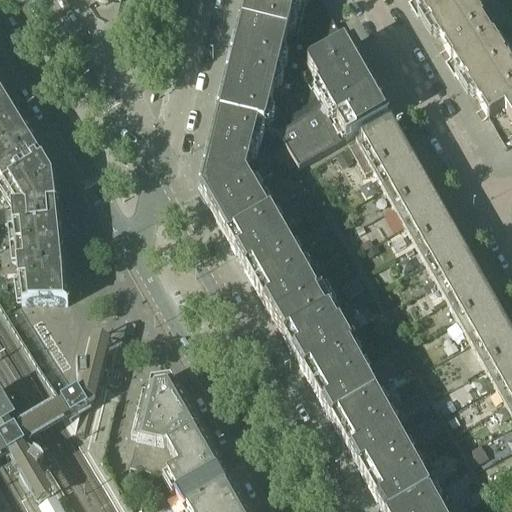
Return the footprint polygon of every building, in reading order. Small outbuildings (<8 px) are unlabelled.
[(82,0),(89,10),(95,6),(96,7),(97,8),(98,9),(99,9),(100,10),(101,10),(102,10),(104,10),(105,10),(106,10),(107,10),(108,9),(110,8),(110,7),(111,6),(112,5),(112,4),(113,3),(120,5),(121,0),(82,0)] [(305,6),(305,5),(307,6),(317,0),(245,0),(243,10),(291,21),(296,4),(305,6)] [(339,38),(317,0),(307,6),(305,5),(305,6),(296,4),(291,21),(287,40),(322,49),(339,38)] [(470,6),(465,0),(413,0),(432,30),(470,6)] [(507,66),(495,46),(470,6),(432,30),(469,90),(507,66)] [(369,90),(366,85),(366,80),(364,75),(360,74),(357,70),(358,65),(355,60),(351,59),(339,38),(322,49),(287,40),(291,21),(243,10),(216,120),(264,132),(275,135),(298,173),(387,122),(385,119),(386,114),(383,109),(379,107),(376,102),(376,97),(373,92),(369,90)] [(511,74),(507,66),(469,90),(488,121),(503,111),(511,125),(511,74)] [(54,182),(26,136),(0,93),(0,187),(15,213),(58,209),(54,182)] [(268,218),(245,180),(252,150),(259,151),(264,132),(216,120),(198,194),(226,242),(270,218),(269,217),(268,218)] [(437,212),(425,190),(417,176),(418,176),(417,174),(416,175),(405,155),(406,155),(399,143),(398,144),(395,139),(397,138),(396,137),(394,137),(390,129),(391,128),(390,127),(389,127),(347,150),(358,170),(352,174),(358,185),(372,177),(433,285),(422,291),(425,295),(436,289),(440,296),(474,277),(459,251),(460,251),(459,249),(458,250),(438,214),(439,213),(438,212),(437,212)] [(261,170),(252,176),(257,186),(267,180),(261,170)] [(66,281),(60,227),(58,209),(15,213),(10,213),(18,287),(21,309),(67,308),(66,281)] [(296,264),(288,250),(270,218),(226,242),(253,289),(296,264)] [(332,314),(321,295),(315,298),(296,264),(253,289),(283,342),(328,315),(332,314)] [(511,429),(511,344),(507,336),(508,336),(508,334),(506,335),(501,326),(503,326),(502,324),(501,325),(480,289),(482,288),(481,287),(480,287),(474,277),(440,296),(444,303),(432,310),(434,314),(446,307),(506,414),(497,419),(504,433),(511,429)] [(346,302),(362,293),(355,283),(340,292),(346,302)] [(371,312),(378,308),(368,290),(361,295),(371,312)] [(351,351),(347,345),(338,329),(336,330),(328,315),(283,342),(312,393),(357,368),(349,352),(351,351)] [(102,352),(96,350),(90,377),(95,378),(101,380),(108,353),(102,352)] [(383,415),(375,400),(357,368),(312,393),(339,441),(383,415)] [(76,369),(76,370),(76,372),(75,373),(75,375),(75,376),(75,378),(76,379),(76,380),(76,382),(77,383),(86,383),(86,370),(76,369)] [(220,473),(198,434),(170,386),(150,389),(135,449),(129,473),(167,482),(176,498),(220,473)] [(0,466),(10,461),(18,478),(23,475),(29,472),(20,455),(84,414),(80,407),(74,397),(14,437),(10,432),(0,438),(0,466)] [(0,438),(10,432),(7,427),(14,423),(0,399),(0,438)] [(383,415),(339,441),(367,489),(410,464),(392,432),(397,430),(392,420),(398,417),(393,409),(383,415)] [(37,460),(35,459),(33,458),(27,465),(36,474),(37,473),(43,467),(41,464),(39,462),(37,460)] [(410,464),(367,489),(379,511),(400,511),(428,496),(410,464)] [(23,475),(18,478),(31,498),(36,495),(41,492),(29,472),(23,475)] [(220,473),(176,498),(167,503),(172,511),(181,506),(184,511),(190,511),(229,490),(220,473)] [(224,511),(238,505),(229,490),(190,511),(224,511)] [(436,511),(428,496),(400,511),(436,511)]
